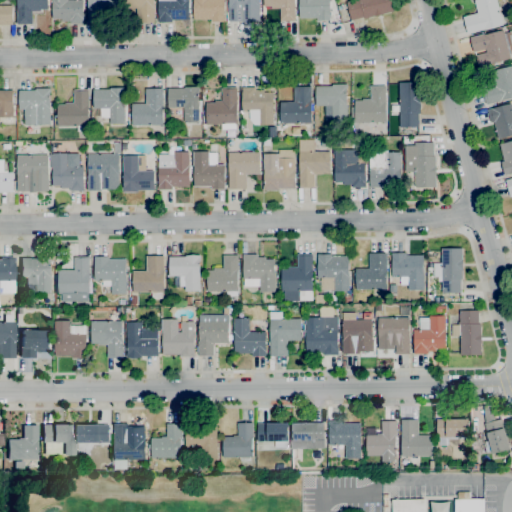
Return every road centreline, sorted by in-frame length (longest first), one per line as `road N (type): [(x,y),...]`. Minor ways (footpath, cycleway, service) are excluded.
road 1 (residential): [(0,392),(511,385)]
road 2 (residential): [(0,225),(435,218),(479,207)]
road 3 (residential): [(0,58),(437,45)]
road 4 (residential): [(425,0),(511,333)]
